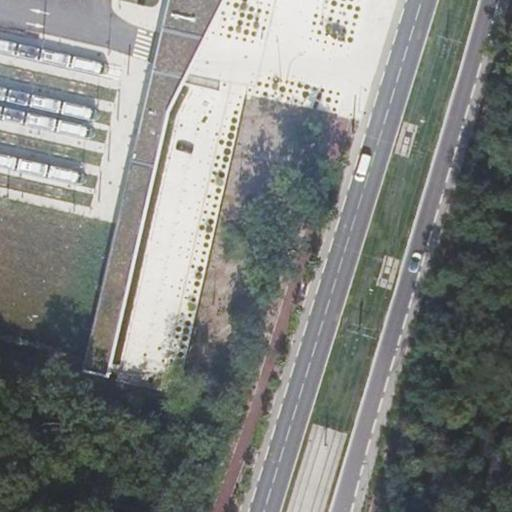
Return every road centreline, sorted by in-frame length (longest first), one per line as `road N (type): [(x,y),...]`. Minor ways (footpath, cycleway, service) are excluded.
road 1 (primary): [(420,0),(267,511)]
road 2 (primary): [(342,511),(488,0)]
